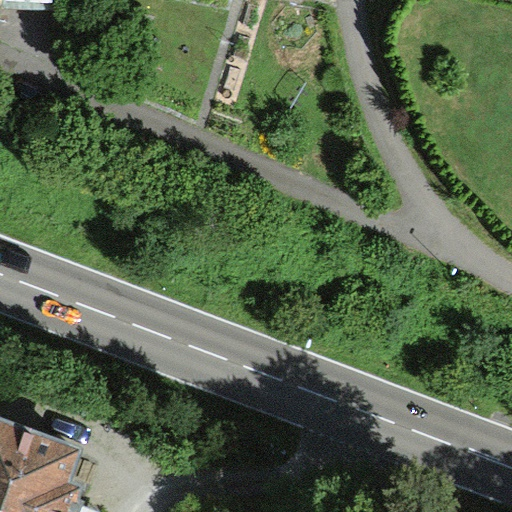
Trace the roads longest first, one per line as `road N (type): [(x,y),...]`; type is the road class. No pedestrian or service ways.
road 1 (primary): [(0,277),(511,473)]
road 2 (residential): [(511,271),(424,195),(362,66),(363,0)]
